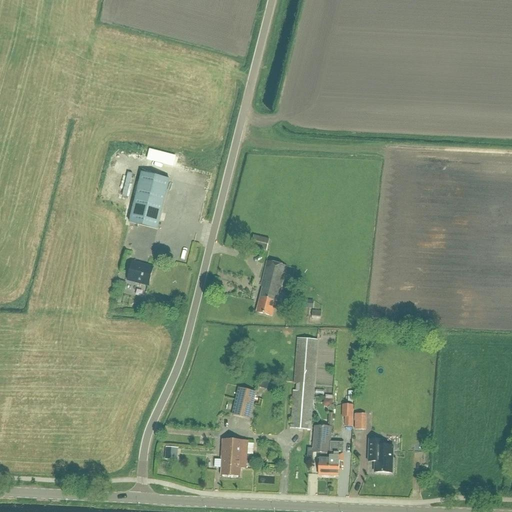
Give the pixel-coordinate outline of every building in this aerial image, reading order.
[(142,174),(129,223),(157,230),(169,180),(142,174)] [(253,236),(251,246),(267,250),(269,240),(253,236)] [(260,287),(262,288),(256,314),(272,317),(275,303),(277,303),(286,267),(267,262),(260,287)] [(132,263),(128,281),(149,287),(154,268),(132,263)] [(121,301),(126,283),(121,282),(116,300),(121,301)] [(312,312),(312,319),(321,320),(321,312),(312,312)] [(426,337),(412,336),(411,345),(425,346),(426,337)] [(311,431),(318,340),(297,339),(294,385),(297,385),(297,392),(293,391),(290,429),(311,431)] [(255,393),(239,389),(233,416),(249,419),(255,393)] [(363,431),(364,415),(356,415),(355,431),(363,431)] [(319,476),(329,476),(330,443),(331,428),(314,427),(313,453),(321,454),(321,461),(319,461),(319,476)] [(222,440),(222,448),(233,449),(233,456),(230,456),(230,467),(230,469),(241,469),(246,469),(247,442),(222,440)] [(382,447),(382,441),(369,441),(368,462),(369,462),(375,463),(375,473),(392,474),(393,447),(382,447)] [(330,443),(329,476),(339,477),(339,462),(343,462),(344,443),(330,443)] [(167,447),(167,458),(179,458),(179,447),(167,447)] [(240,478),(241,469),(230,469),(230,467),(230,456),(233,456),(233,449),(222,448),(221,460),(222,460),(221,477),(240,478)]
